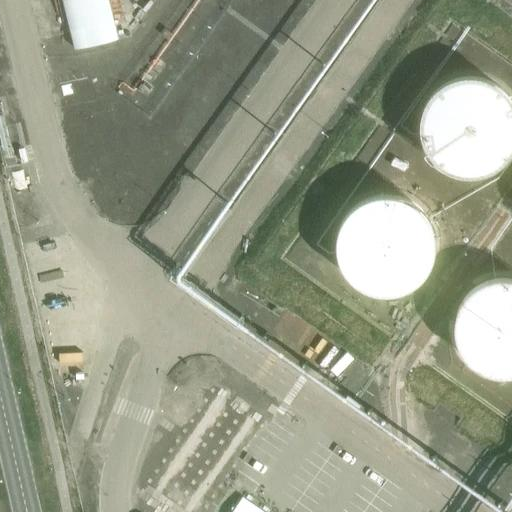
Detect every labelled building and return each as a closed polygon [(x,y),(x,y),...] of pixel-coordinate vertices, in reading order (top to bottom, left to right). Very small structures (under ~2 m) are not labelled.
[(107,0),(60,0),(73,52),(118,41),(107,0)] [(418,114),(421,145),(440,169),(469,179),(499,172),(511,158),(511,89),(490,73),(459,72),(432,87),(418,114)] [(332,227),(335,257),(354,282),(383,292),(413,285),(434,263),(440,232),(429,204),(404,186),(373,184),(346,199),(332,227)] [(451,314),(453,344),(472,369),(501,379),(511,376),(511,272),(492,271),(465,287),(451,314)] [(72,427),(96,434),(116,375),(92,367),(72,427)] [(214,391),(143,491),(172,511),(203,511),(264,426),(214,391)]
